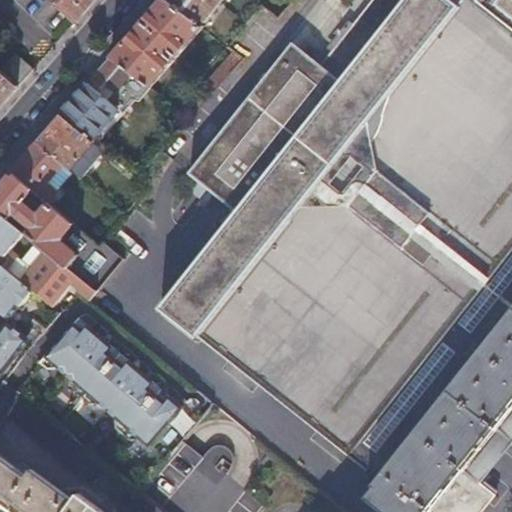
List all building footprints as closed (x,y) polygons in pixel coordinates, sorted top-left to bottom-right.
[(93,0),(51,0),(66,14),(74,22),(80,15),(93,0)] [(178,56),(203,26),(169,0),(160,0),(142,22),(112,56),(134,73),(152,87),(175,60),(167,53),(170,49),(178,56)] [(323,0),(299,32),(190,172),(198,179),(189,190),(199,198),(207,188),(215,194),(236,212),(214,240),(218,244),(174,297),(171,295),(161,307),(199,337),(204,329),(373,461),(511,285),(511,35),(467,0),(323,0)] [(169,0),(203,26),(222,0),(169,0)] [(0,64),(0,68),(19,86),(34,68),(12,50),(0,64)] [(235,51),(182,111),(190,117),(191,117),(204,103),(243,58),(235,51)] [(140,100),(152,87),(134,73),(112,56),(92,78),(92,79),(89,83),(62,113),(93,139),(97,143),(98,144),(117,121),(112,117),(119,109),(124,113),(136,100),(140,100)] [(0,106),(19,86),(0,68),(0,106)] [(112,117),(117,121),(124,113),(119,109),(112,117)] [(57,119),(38,141),(66,164),(73,170),(97,143),(93,139),(62,113),(57,119)] [(11,171),(13,173),(51,204),(61,191),(60,190),(50,182),(66,164),(38,141),(24,157),(11,171)] [(50,182),(60,190),(76,172),(73,170),(66,164),(50,182)] [(1,182),(0,184),(0,210),(99,290),(125,258),(105,241),(102,245),(51,204),(13,173),(9,179),(4,184),(1,182)] [(0,252),(1,252),(6,256),(17,242),(39,261),(33,268),(15,254),(5,267),(34,290),(54,306),(72,285),(91,300),(99,290),(0,210),(0,252)] [(214,240),(171,295),(174,297),(218,244),(214,240)] [(0,268),(0,310),(11,319),(34,290),(5,267),(3,265),(0,268)] [(511,285),(373,461),(385,471),(374,484),(376,486),(367,497),(386,511),(425,511),(427,510),(429,511),(482,511),(487,506),(496,495),(481,483),(468,472),(485,451),(511,416),(511,285)] [(0,329),(8,320),(0,314),(0,329)] [(185,405),(80,316),(41,362),(49,368),(60,368),(75,381),(76,391),(91,404),(101,403),(117,416),(118,426),(132,439),(143,438),(151,445),(185,405)] [(0,377),(1,379),(17,358),(14,355),(28,336),(8,320),(0,329),(0,377)] [(22,391),(20,394),(7,415),(92,487),(97,481),(110,464),(42,407),(38,404),(22,391)] [(511,443),(511,416),(485,451),(468,472),(481,483),(511,443)] [(169,462),(184,477),(202,459),(186,444),(169,462)] [(71,506),(0,453),(0,498),(18,511),(108,511),(81,492),(71,506)] [(110,464),(97,481),(121,500),(134,484),(110,464)] [(115,507),(120,511),(167,511),(141,490),(134,484),(121,500),(115,507)]
